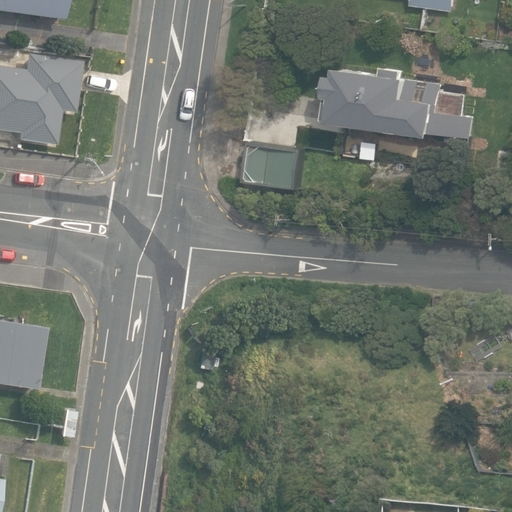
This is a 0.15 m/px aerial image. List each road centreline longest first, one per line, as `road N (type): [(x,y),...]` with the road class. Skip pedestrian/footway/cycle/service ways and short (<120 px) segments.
road 1 (residential): [(152,239),(511,273)]
road 2 (secondary): [(112,511),(152,239)]
road 3 (secondary): [(152,239),(185,0)]
road 4 (residential): [(0,217),(152,239)]
